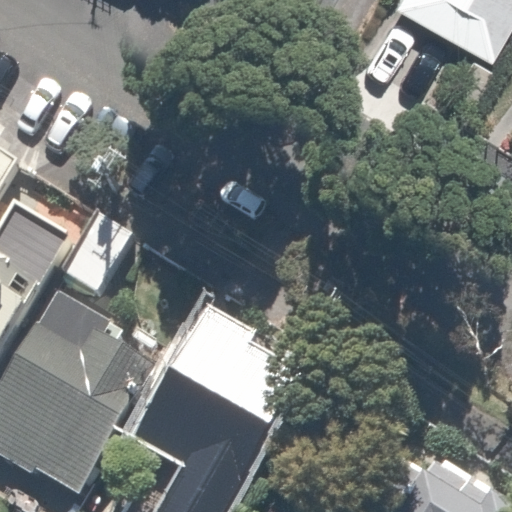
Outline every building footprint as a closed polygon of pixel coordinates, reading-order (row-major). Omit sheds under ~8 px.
[(511,0),(381,0),(378,5),(485,62),(511,14),(511,0)] [(0,367),(74,242),(12,208),(1,230),(0,229),(0,367)] [(135,233),(93,214),(63,278),(105,297),(135,233)] [(60,296),(0,398),(0,459),(79,501),(158,367),(126,347),(131,335),(60,296)] [(203,318),(126,444),(185,475),(161,511),(230,511),(302,373),(203,318)] [(394,455),(360,511),(506,511),(432,462),(422,474),(394,455)]
